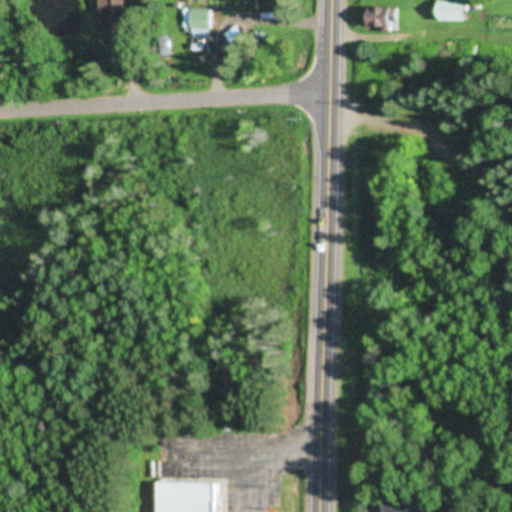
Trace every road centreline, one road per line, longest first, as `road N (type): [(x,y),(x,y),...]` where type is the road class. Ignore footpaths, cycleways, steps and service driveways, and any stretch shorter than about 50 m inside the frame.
road 1 (primary): [(332,0),(321,511)]
road 2 (residential): [(330,95),(0,114)]
